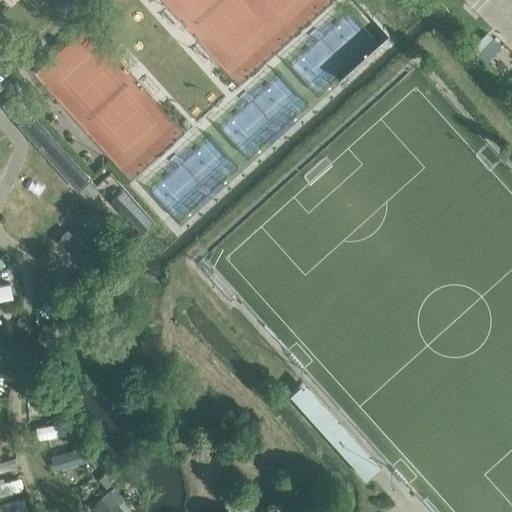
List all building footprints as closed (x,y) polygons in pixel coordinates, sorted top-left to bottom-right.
[(501,46),(493,39),(478,55),(485,62),(501,46)] [(97,187),(13,95),(1,105),(17,123),(77,190),(78,189),(85,198),(97,187)] [(0,299),(15,295),(10,281),(0,283),(0,299)] [(304,378),(289,392),(365,476),(380,462),(304,378)] [(0,483),(14,481),(10,463),(0,464),(0,483)] [(95,503),(104,511),(123,511),(130,506),(112,487),(95,503)]
